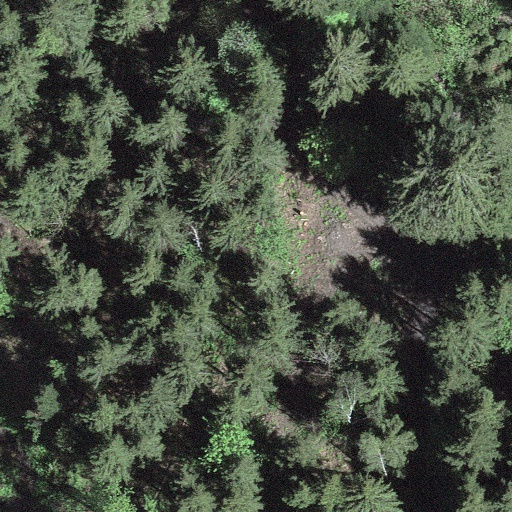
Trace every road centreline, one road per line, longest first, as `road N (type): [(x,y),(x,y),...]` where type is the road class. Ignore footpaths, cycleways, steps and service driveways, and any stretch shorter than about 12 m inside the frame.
road 1 (track): [(281,511),(287,402),(362,254),(417,256),(485,273)]
road 2 (track): [(444,511),(425,313),(485,273),(511,267)]
